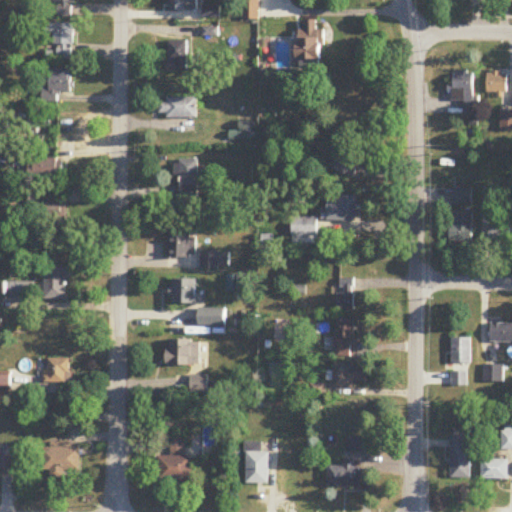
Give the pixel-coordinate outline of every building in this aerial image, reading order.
[(76,0),(55,0),(56,18),(76,18),(76,0)] [(169,0),(170,10),(198,10),(198,0),(169,0)] [(260,20),(259,0),(243,0),(244,20),(260,20)] [(319,21),(301,21),(301,60),(326,60),(326,30),(319,30),(319,21)] [(56,59),(75,59),(75,24),(46,24),(46,34),(56,34),(56,59)] [(171,70),(190,70),(190,42),(171,42),(171,70)] [(72,69),(51,69),(51,96),(72,96),(72,69)] [(508,71),(488,71),(488,94),(508,94),(508,71)] [(453,72),(453,100),(465,100),(465,117),(478,117),(478,104),(474,104),(474,72),(453,72)] [(199,118),(199,98),(162,98),(162,118),(199,118)] [(511,111),(502,111),(502,128),(511,128),(511,111)] [(338,174),(356,174),(356,148),(338,148),(338,174)] [(63,177),(63,159),(34,159),(34,177),(63,177)] [(199,198),(199,160),(180,160),(180,170),(181,199),(199,198)] [(484,205),(498,205),(498,188),(484,188),(484,205)] [(472,189),(454,189),(454,206),(472,206),(472,189)] [(45,195),(45,222),(66,222),(66,195),(45,195)] [(328,222),(357,222),(357,197),(328,197),(328,222)] [(473,211),(451,211),(451,245),(473,245),(473,211)] [(317,239),(317,219),(292,219),(292,239),(317,239)] [(509,243),(509,227),(489,227),(489,243),(509,243)] [(167,259),(195,259),(195,236),(167,236),(167,259)] [(229,253),(200,253),(200,270),(229,270),(229,253)] [(45,300),(69,300),(69,268),(45,268),(45,300)] [(196,304),(197,281),(173,280),(172,304),(196,304)] [(338,312),(355,312),(355,280),(338,280),(338,312)] [(34,283),(8,283),(8,300),(34,300),(34,283)] [(201,336),(227,336),(227,317),(201,317),(201,336)] [(354,321),(336,321),(336,358),(354,358),(354,321)] [(511,343),(511,324),(491,324),(491,344),(511,343)] [(453,338),(453,365),(472,365),(472,338),(453,338)] [(201,366),(201,340),(168,340),(168,366),(201,366)] [(46,384),(70,384),(70,360),(46,360),(46,384)] [(356,383),(368,383),(368,365),(335,365),(335,389),(356,389),(356,383)] [(484,383),(503,383),(503,366),(484,366),(484,383)] [(453,387),(468,387),(468,373),(453,373),(453,387)] [(192,394),(209,394),(209,376),(192,376),(192,394)] [(452,479),(472,479),(472,438),(452,438),(452,479)] [(193,456),(184,456),(185,441),(172,441),(172,456),(158,456),(158,482),(192,482),(193,456)] [(52,472),(52,477),(65,477),(65,472),(81,472),(81,448),(43,448),(43,472),(52,472)] [(248,452),(248,484),(270,484),(270,452),(248,452)] [(0,470),(16,471),(17,456),(0,455),(0,470)] [(344,465),(329,465),(329,487),(361,487),(361,461),(344,461),(344,465)] [(483,480),(509,480),(509,461),(483,461),(483,480)]
